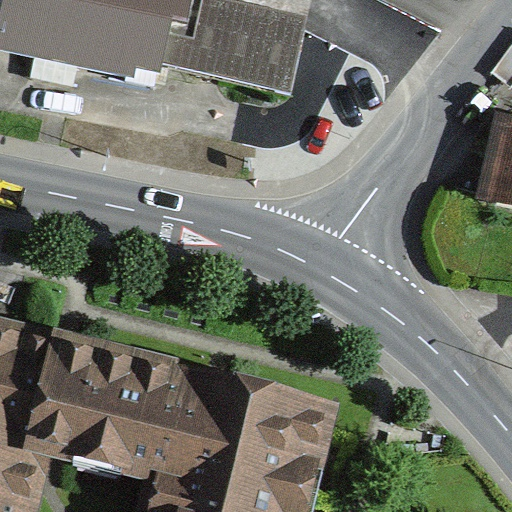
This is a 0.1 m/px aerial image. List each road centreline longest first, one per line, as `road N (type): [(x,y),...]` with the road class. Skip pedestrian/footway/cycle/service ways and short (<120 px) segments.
road 1 (tertiary): [(0,181),(225,230),(316,265)]
road 2 (residential): [(511,28),(316,265)]
road 3 (tertiary): [(316,265),(426,341),(511,435)]
